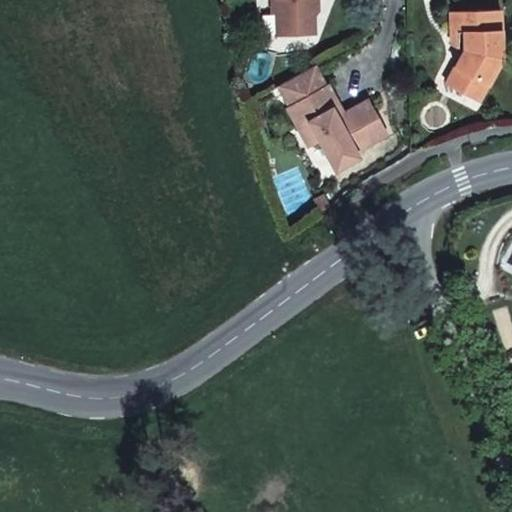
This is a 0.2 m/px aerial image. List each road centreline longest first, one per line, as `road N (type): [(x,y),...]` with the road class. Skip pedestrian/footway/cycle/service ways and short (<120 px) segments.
road 1 (tertiary): [(402,209),(199,366),(137,395),(90,396),(0,374)]
road 2 (residential): [(511,473),(402,209)]
